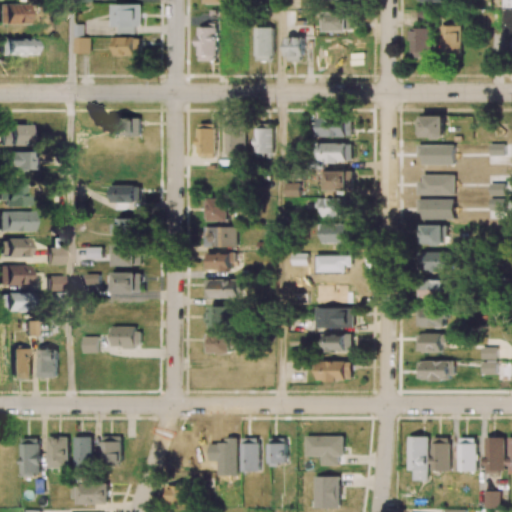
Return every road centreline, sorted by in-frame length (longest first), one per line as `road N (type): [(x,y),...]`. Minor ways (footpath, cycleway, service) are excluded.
road 1 (residential): [(511,405),(0,406)]
road 2 (tertiary): [(511,93),(0,93)]
road 3 (residential): [(138,511),(175,387),(175,94)]
road 4 (residential): [(379,511),(388,423),(389,93)]
